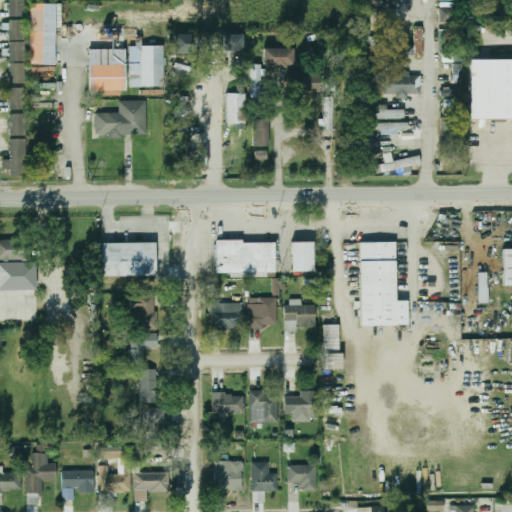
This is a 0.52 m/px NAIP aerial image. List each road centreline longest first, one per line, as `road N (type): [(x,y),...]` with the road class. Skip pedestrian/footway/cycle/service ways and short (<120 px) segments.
road 1 (tertiary): [(511,194),(0,200)]
road 2 (residential): [(195,511),(192,198)]
